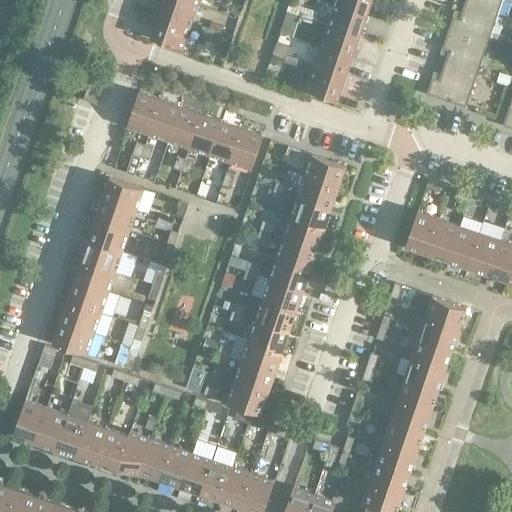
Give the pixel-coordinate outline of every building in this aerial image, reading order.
[(198,4),(187,0),(164,0),(159,15),(191,25),(198,4)] [(371,0),(336,0),(336,2),(367,13),(371,0)] [(502,0),(465,0),(464,2),(497,14),(502,0)] [(367,13),(336,2),(329,24),(360,35),(367,13)] [(497,14),(464,2),(459,17),(453,15),(447,31),(487,44),(497,14)] [(299,18),(308,21),(310,14),(301,11),(299,18)] [(318,17),(310,14),(308,21),(316,24),(318,17)] [(191,25),(159,15),(152,37),(183,48),(191,25)] [(360,35),(329,24),(321,46),(353,56),(360,35)] [(201,32),(209,35),(211,29),(203,26),(201,32)] [(220,32),(211,29),(209,35),(217,38),(220,32)] [(487,44),(447,31),(442,47),(448,49),(443,64),(477,75),(487,44)] [(273,53),(285,58),(287,54),(289,46),(276,42),(273,53)] [(353,56),(321,46),(314,67),(345,78),(353,56)] [(273,53),(270,62),(279,64),(284,61),(285,58),(273,53)] [(284,61),(293,64),(295,57),(287,54),(285,58),(284,61)] [(304,60),(295,57),(293,64),(301,67),(304,60)] [(477,75),(443,64),(439,78),(432,76),(426,93),(466,107),(477,75)] [(345,78),(314,67),(306,90),(337,100),(345,78)] [(92,75),(83,99),(98,103),(105,80),(92,75)] [(160,98),(139,91),(127,125),(148,132),(160,98)] [(511,96),(503,124),(511,127),(511,96)] [(180,105),(160,98),(148,132),(169,139),(180,105)] [(201,112),(180,105),(169,139),(189,146),(201,112)] [(222,119),(201,112),(189,146),(210,153),(222,119)] [(243,126),(222,119),(210,153),(231,160),(243,126)] [(264,133),(243,126),(231,160),(252,168),(264,133)] [(135,174),(141,156),(145,144),(137,141),(127,171),(135,174)] [(153,147),(145,144),(141,156),(149,159),(153,147)] [(301,149),(289,145),(286,153),(298,157),(301,149)] [(346,165),(312,153),(305,174),(339,186),(346,165)] [(173,167),(182,170),(186,158),(178,155),(173,167)] [(194,161),(186,158),(182,170),(190,173),(194,161)] [(235,175),(227,172),(223,184),(231,187),(235,175)] [(339,186),(305,174),(298,195),(332,206),(339,186)] [(144,188),(110,176),(103,197),(137,209),(144,188)] [(277,179),(274,187),(286,191),(289,183),(277,179)] [(441,183),(428,179),(425,186),(439,191),(441,183)] [(196,194),(206,198),(209,189),(199,185),(196,194)] [(286,191),(274,187),(271,195),(284,200),(286,191)] [(470,193),(457,189),(454,196),(468,201),(470,193)] [(483,198),(470,193),(468,201),(481,205),(483,198)] [(332,206),(298,195),(291,215),(325,227),(332,206)] [(137,209),(103,197),(96,218),(130,229),(137,209)] [(189,203),(181,200),(177,213),(184,216),(189,203)] [(511,207),(498,203),(495,210),(509,215),(511,207)] [(438,217),(417,210),(406,245),(426,252),(438,217)] [(325,227),(291,215),(283,236),(318,248),(325,227)] [(459,224),(438,217),(426,252),(447,259),(459,224)] [(130,229),(96,218),(88,238),(123,250),(130,229)] [(263,220),(260,228),(272,232),(275,224),(263,220)] [(479,231),(459,224),(447,259),(467,266),(479,231)] [(272,232),(260,228),(257,236),(270,240),(272,232)] [(171,229),(167,242),(174,244),(179,231),(171,229)] [(500,238),(479,231),(467,266),(488,273),(500,238)] [(318,248),(283,236),(276,256),(311,268),(318,248)] [(123,250),(88,238),(81,259),(115,271),(123,250)] [(511,271),(511,242),(500,238),(488,273),(508,279),(507,284),(508,284),(511,271)] [(174,244),(167,242),(162,255),(170,258),(174,244)] [(311,268),(276,256),(269,277),(303,289),(311,268)] [(115,271),(81,259),(74,280),(108,291),(115,271)] [(249,261),(246,269),(258,273),(261,265),(249,261)] [(157,269),(153,283),(160,285),(165,272),(157,269)] [(258,273),(246,269),(243,277),(255,281),(258,273)] [(303,289),(269,277),(262,298),(296,310),(303,289)] [(108,291),(74,280),(67,300),(101,312),(108,291)] [(402,285),(395,282),(390,295),(398,298),(402,285)] [(160,285),(153,283),(148,296),(156,299),(160,285)] [(447,300),(433,295),(425,317),(460,329),(467,307),(447,300)] [(296,310),(262,298),(255,318),(289,330),(296,310)] [(101,312),(67,300),(60,321),(94,333),(101,312)] [(235,302),(232,310),(244,314),(247,306),(235,302)] [(244,314),(232,310),(229,318),(241,323),(244,314)] [(393,313),(385,310),(381,324),(388,326),(393,313)] [(143,311),(138,324),(146,326),(151,313),(143,311)] [(460,329),(425,317),(418,337),(452,349),(460,329)] [(289,330),(255,318),(248,339),(282,351),(289,330)] [(94,333),(60,321),(53,342),(87,353),(94,333)] [(146,326),(138,324),(134,337),(141,340),(146,326)] [(388,326),(381,324),(376,337),(384,340),(388,326)] [(452,349),(418,337),(411,358),(446,369),(452,349)] [(282,351),(248,339),(241,360),(275,371),(282,351)] [(221,343),(218,351),(230,355),(233,347),(221,343)] [(57,348),(45,344),(42,352),(55,356),(57,348)] [(230,355),(218,351),(215,359),(227,364),(230,355)] [(129,352),(124,366),(132,368),(136,355),(129,352)] [(379,354),(371,352),(367,365),(374,367),(379,354)] [(86,358),(73,354),(70,361),(83,366),(86,358)] [(99,363),(86,358),(83,366),(97,370),(99,363)] [(446,369),(411,358),(404,378),(439,390),(446,369)] [(275,371),(241,360),(234,380),(268,392),(275,371)] [(374,367),(367,365),(362,378),(370,381),(374,367)] [(193,367),(186,387),(199,391),(206,371),(193,367)] [(127,372),(113,368),(111,375),(124,380),(127,372)] [(140,377),(127,372),(124,380),(137,384),(140,377)] [(439,390),(404,378),(397,398),(432,410),(439,390)] [(268,392),(234,380),(227,401),(261,413),(268,392)] [(168,386),(155,382),(153,389),(166,394),(168,386)] [(206,385),(203,393),(216,397),(218,389),(206,385)] [(182,391),(168,386),(166,394),(179,398),(182,391)] [(365,395),(357,392),(353,406),(360,408),(365,395)] [(209,400),(196,396),(193,403),(206,408),(209,400)] [(432,410),(397,398),(390,419),(425,431),(432,410)] [(46,406),(25,399),(13,433),(34,440),(46,406)] [(222,405),(209,400),(206,408),(220,413),(222,405)] [(67,413),(46,406),(34,440),(55,447),(67,413)] [(360,408),(353,406),(348,419),(356,422),(360,408)] [(250,415),(237,410),(234,417),(248,422),(250,415)] [(87,420),(67,413),(55,447),(75,454),(87,420)] [(157,416),(149,414),(145,427),(153,430),(157,416)] [(263,419),(250,415),(248,422),(261,426),(263,419)] [(425,431),(390,419),(383,439),(418,451),(425,431)] [(108,427),(87,420),(75,454),(96,461),(108,427)] [(291,431),(278,426),(276,434),(289,438),(291,431)] [(128,434),(108,427),(96,461),(116,468),(128,434)] [(129,430),(128,434),(116,468),(118,469),(140,472),(152,437),(129,430)] [(355,438),(347,435),(343,449),(350,451),(355,438)] [(172,444),(152,437),(140,472),(160,479),(172,444)] [(327,443),(315,439),(312,447),(324,451),(327,443)] [(418,451),(383,439),(377,460),(411,472),(418,451)] [(339,447),(327,443),(324,451),(328,452),(336,455),(339,447)] [(192,452),(172,444),(160,479),(181,486),(192,452)] [(350,451),(343,449),(338,462),(346,465),(350,454),(350,451)] [(213,459),(192,452),(181,486),(201,493),(213,459)] [(336,455),(328,452),(324,465),(332,468),(336,455)] [(358,469),(363,463),(365,459),(350,454),(346,465),(358,469)] [(234,466),(213,459),(201,493),(222,500),(234,466)] [(411,472),(377,460),(370,480),(404,492),(411,472)] [(254,473),(234,466),(222,500),(242,507),(254,473)] [(263,511),(275,480),(254,473),(242,507),(257,511),(263,511)] [(396,511),(404,492),(370,480),(362,501),(393,511),(396,511)] [(10,511),(18,489),(0,482),(0,511),(10,511)] [(308,511),(315,493),(293,486),(284,511),(308,511)] [(33,511),(39,496),(18,489),(10,511),(33,511)] [(332,511),(336,501),(315,493),(308,511),(332,511)] [(56,511),(59,503),(39,496),(33,511),(56,511)] [(393,511),(362,501),(362,502),(367,504),(364,511),(393,511)] [(79,511),(80,510),(59,503),(56,511),(79,511)]
